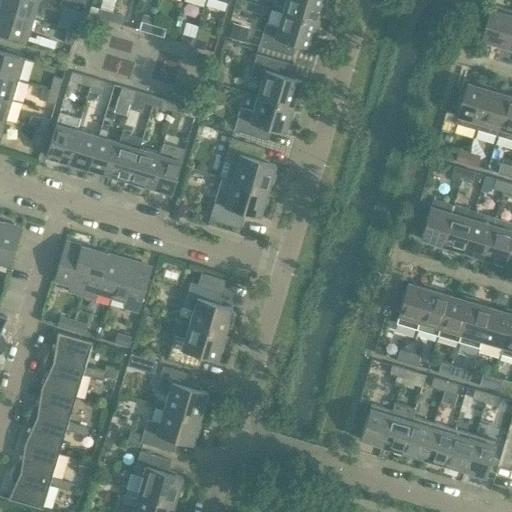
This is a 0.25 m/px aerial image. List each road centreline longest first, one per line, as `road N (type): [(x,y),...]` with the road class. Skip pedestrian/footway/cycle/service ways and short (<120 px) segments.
road 1 (residential): [(285,268),(366,0)]
road 2 (residential): [(234,439),(480,511)]
road 3 (residential): [(0,431),(64,202)]
road 4 (residential): [(285,268),(64,202)]
road 5 (residential): [(234,439),(285,268)]
road 6 (residential): [(511,291),(397,256)]
